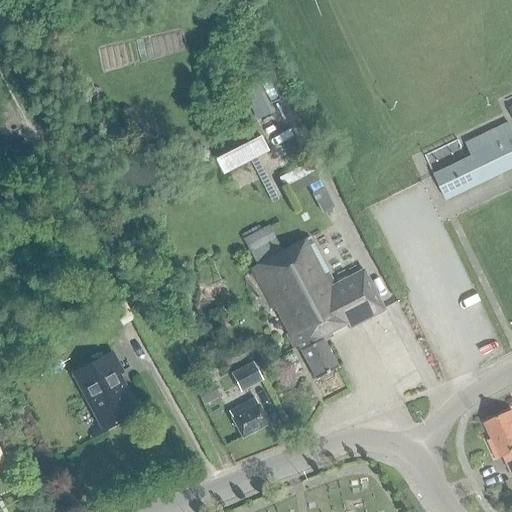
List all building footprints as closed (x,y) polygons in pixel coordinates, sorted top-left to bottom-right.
[(435,176),(447,200),(511,168),(511,132),(508,125),(467,145),(473,157),(435,176)] [(247,143),(215,160),(223,175),(255,159),(247,143)] [(313,173),(287,186),(292,195),(318,181),(313,173)] [(327,197),(315,203),(321,215),(333,209),(327,197)] [(268,226),(242,240),(255,265),(281,252),(268,226)] [(251,268),(274,313),(297,301),(310,327),(314,325),(322,341),(332,335),(330,332),(346,324),(348,329),(349,329),(385,310),(363,268),(335,283),(334,284),(310,237),(281,252),(255,265),(251,268)] [(297,301),(274,313),(288,340),(293,349),(298,347),(315,380),(337,368),(322,341),(314,325),(310,327),(297,301)] [(73,373),(103,430),(137,412),(117,374),(122,372),(112,353),(73,373)] [(244,386),(246,390),(262,382),(251,363),(230,375),(238,389),(244,386)] [(196,392),(203,407),(219,398),(211,384),(196,392)] [(239,406),(227,412),(241,438),(268,424),(254,397),(251,399),(239,406)] [(491,440),(487,442),(496,460),(503,457),(511,477),(511,412),(511,411),(484,424),(491,440)] [(26,477),(16,483),(20,491),(31,485),(26,477)]
